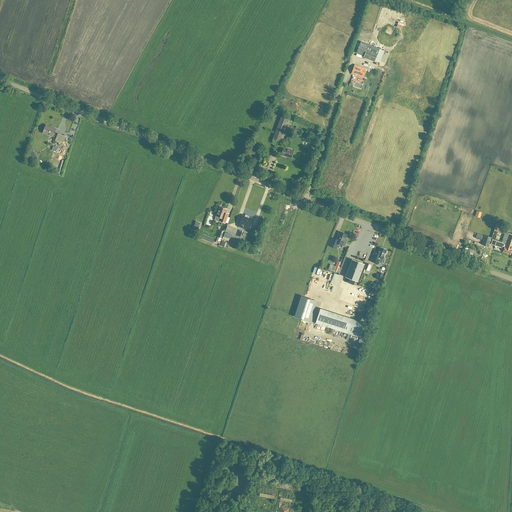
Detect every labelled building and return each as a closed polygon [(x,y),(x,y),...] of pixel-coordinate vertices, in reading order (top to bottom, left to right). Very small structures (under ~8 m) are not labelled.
[(377,12),(374,12),(373,20),(369,20),(368,29),(376,29),(377,12)] [(361,41),(357,53),(375,60),(379,49),(361,41)] [(366,69),(355,65),(351,74),(356,76),(357,75),(363,78),(366,69)] [(289,117),(281,115),(273,138),(280,141),(289,117)] [(53,138),(57,140),(59,133),(56,132),(55,133),(54,132),(55,128),(51,126),(51,127),(45,125),(43,132),(52,136),(52,135),(54,136),(53,138)] [(281,154),(291,158),(293,151),(283,147),(281,154)] [(229,212),(226,211),(227,208),(220,206),(216,215),(221,216),(220,220),(225,221),(228,215),(229,212)] [(238,225),(248,229),(253,218),(248,216),(248,215),(245,214),(245,215),(243,214),(238,225)] [(236,234),(238,229),(228,225),(226,231),(236,234)] [(336,248),(338,243),(344,246),(347,239),(347,238),(345,237),(347,234),(339,231),(337,236),(338,236),(337,238),(336,238),(335,242),(331,240),(329,245),(333,247),(336,248)] [(485,233),(484,236),(482,245),(488,247),(491,237),(487,236),(488,234),(485,233)] [(253,247),(235,242),(236,237),(230,235),(227,244),(231,245),(254,252),(254,249),(252,248),(253,247)] [(506,243),(504,242),(503,243),(492,239),(496,240),(494,245),(502,247),(502,245),(504,246),(502,251),(511,253),(511,249),(511,248),(511,246),(511,243),(510,245),(506,243)] [(365,260),(369,251),(358,246),(354,255),(365,260)] [(383,258),(385,254),(386,254),(387,251),(386,250),(386,249),(379,247),(378,251),(375,250),(371,260),(381,264),(383,263),(385,258),(383,258)] [(359,264),(359,263),(351,260),(345,277),(356,281),(362,265),(359,264)] [(375,278),(382,281),(384,276),(382,276),(383,273),(379,272),(378,274),(377,274),(375,278)] [(367,288),(365,295),(372,297),(374,290),(367,288)] [(315,300),(301,295),(294,316),(309,320),(315,300)] [(319,305),(314,321),(358,333),(362,318),(319,305)]
